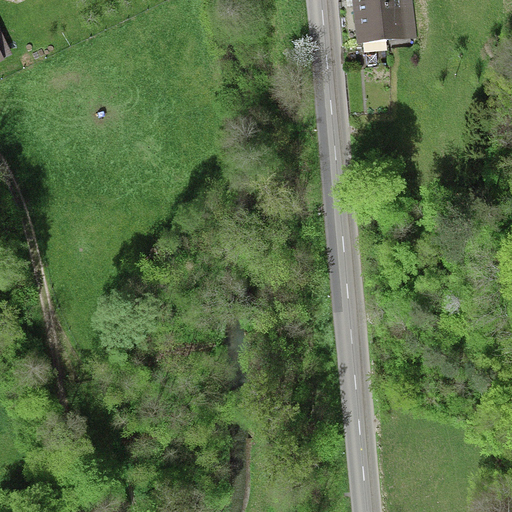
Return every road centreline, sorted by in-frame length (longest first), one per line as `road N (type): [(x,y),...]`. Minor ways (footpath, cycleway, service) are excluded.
road 1 (tertiary): [(320,0),(366,511)]
road 2 (track): [(0,164),(43,285),(74,511)]
